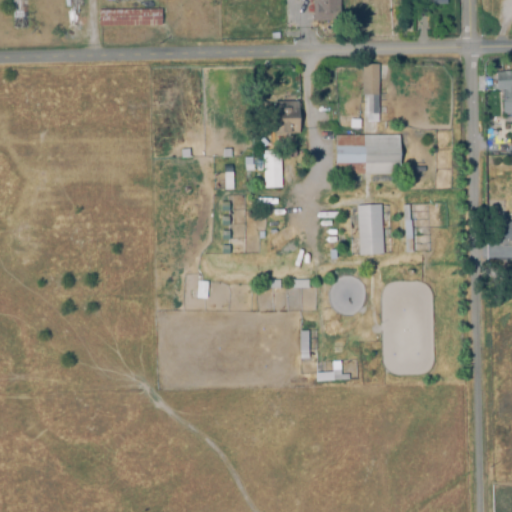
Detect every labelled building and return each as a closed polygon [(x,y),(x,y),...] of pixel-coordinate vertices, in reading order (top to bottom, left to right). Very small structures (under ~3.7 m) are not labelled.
[(312,22),(312,0),(338,0),(338,22),(312,22)] [(98,28),(98,12),(160,11),(160,27),(98,28)] [(375,116),(364,115),(365,98),(360,98),(360,66),(376,66),(375,116)] [(511,115),(502,116),(500,92),(495,92),(494,74),(511,73),(511,115)] [(274,136),(273,103),(297,103),(297,135),(274,136)] [(398,176),(334,176),(334,137),(398,136),(398,176)] [(281,159),(281,148),(294,148),(294,159),(281,159)] [(264,190),(262,152),(278,152),(279,189),(264,190)] [(411,236),(410,204),(401,205),(402,236),(411,236)] [(359,259),(357,210),(382,209),(384,258),(359,259)] [(511,242),(498,243),(497,224),(511,222),(511,242)] [(204,298),(205,281),(195,281),(195,298),(204,298)] [(294,291),(294,283),(310,283),(310,291),(294,291)] [(305,331),(297,331),(298,358),(306,358),(305,331)] [(338,378),(338,367),(330,367),(330,372),(313,372),(314,380),(338,378)]
